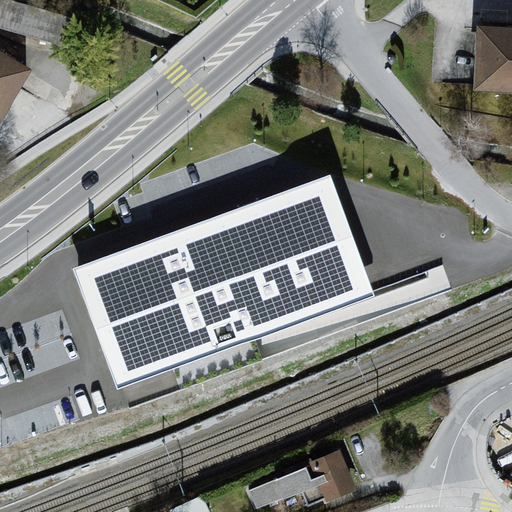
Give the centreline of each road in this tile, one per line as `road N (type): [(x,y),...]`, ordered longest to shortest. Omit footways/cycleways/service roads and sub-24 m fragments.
road 1 (secondary): [(0,252),(309,0)]
road 2 (secondary): [(260,0),(0,217)]
road 3 (residential): [(310,0),(474,198),(511,216)]
road 4 (residential): [(441,511),(448,453),(470,415),(511,385)]
